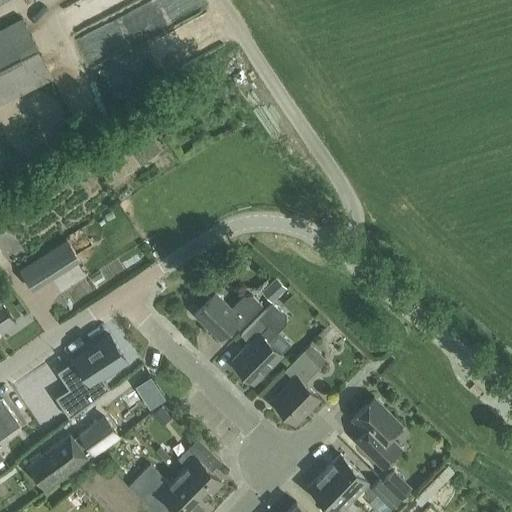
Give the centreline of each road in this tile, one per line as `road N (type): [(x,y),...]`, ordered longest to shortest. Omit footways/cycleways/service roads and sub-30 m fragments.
road 1 (unclassified): [(511,398),(335,248),(281,222)]
road 2 (residential): [(290,467),(119,297)]
road 3 (unclassified): [(119,297),(229,228),(281,222)]
road 4 (unclassified): [(0,372),(119,297)]
